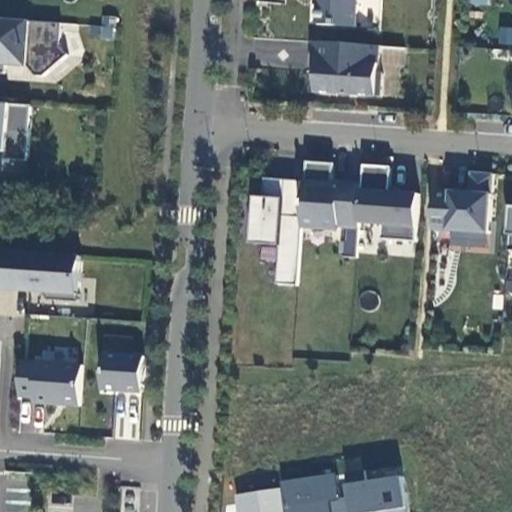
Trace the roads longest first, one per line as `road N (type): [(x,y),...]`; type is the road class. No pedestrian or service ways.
road 1 (residential): [(178,464),(198,127)]
road 2 (residential): [(198,127),(511,147)]
road 3 (residential): [(178,464),(0,454)]
road 4 (residential): [(198,127),(206,0)]
